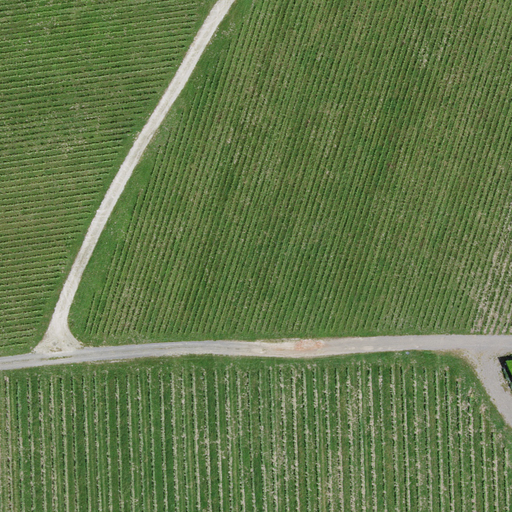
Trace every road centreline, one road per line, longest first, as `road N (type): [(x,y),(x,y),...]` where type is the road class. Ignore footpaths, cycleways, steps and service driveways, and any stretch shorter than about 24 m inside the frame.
road 1 (track): [(0,364),(192,348),(511,342)]
road 2 (track): [(228,0),(111,199),(72,280),(53,358)]
